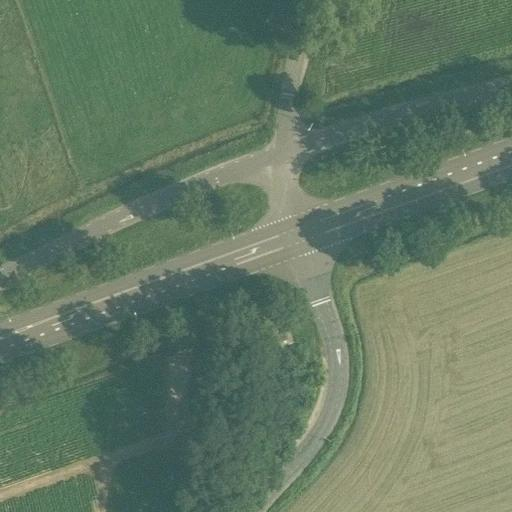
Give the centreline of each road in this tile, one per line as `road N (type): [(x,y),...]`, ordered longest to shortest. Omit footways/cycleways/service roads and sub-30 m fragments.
road 1 (secondary): [(0,345),(304,231)]
road 2 (unclassified): [(261,511),(337,412),(340,338),(304,231)]
road 3 (unclassified): [(0,279),(198,185),(284,154)]
road 4 (unclassified): [(284,154),(511,88)]
road 5 (secondary): [(304,231),(511,157)]
road 6 (tertiary): [(284,154),(280,128),(306,0)]
